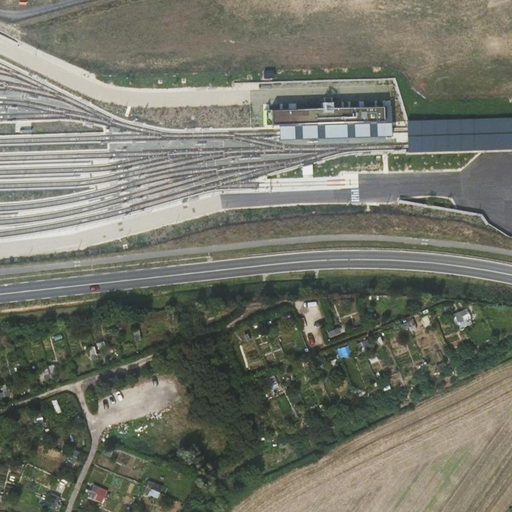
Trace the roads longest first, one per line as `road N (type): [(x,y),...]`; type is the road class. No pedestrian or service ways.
road 1 (primary): [(511,274),(337,259),(0,294)]
road 2 (track): [(0,410),(284,304),(306,306),(315,337)]
road 3 (track): [(78,383),(98,435),(65,511)]
